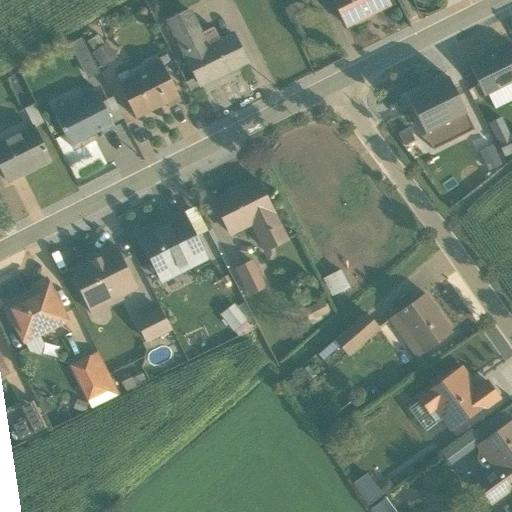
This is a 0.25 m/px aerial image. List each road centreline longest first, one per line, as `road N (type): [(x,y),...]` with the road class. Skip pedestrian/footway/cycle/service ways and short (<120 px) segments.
road 1 (residential): [(333,85),(0,250)]
road 2 (residential): [(333,85),(511,333)]
road 3 (residential): [(504,0),(333,85)]
